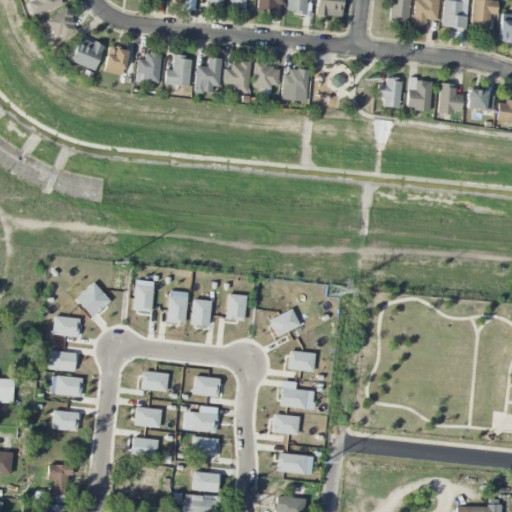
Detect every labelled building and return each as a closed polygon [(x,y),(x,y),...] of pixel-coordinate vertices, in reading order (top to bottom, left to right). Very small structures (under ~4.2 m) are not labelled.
[(59,6),(57,0),(27,0),(28,2),(26,3),(30,16),(59,6)] [(170,0),(171,3),(184,3),(183,9),(194,9),(194,0),(170,0)] [(244,0),(228,0),(229,8),(245,9),(244,0)] [(283,5),(282,0),(256,0),(257,10),(275,11),(275,4),(283,5)] [(286,0),(286,13),(305,14),(304,0),(286,0)] [(341,0),(315,0),(314,15),(338,18),(341,0)] [(407,0),(389,0),(389,23),(407,24),(407,0)] [(437,0),(412,0),(412,28),(424,28),(424,20),(437,20),(437,0)] [(465,30),(466,0),(441,0),(440,29),(465,30)] [(471,0),(470,28),(488,29),(488,15),(496,15),(496,1),(476,0),(471,0)] [(57,41),(77,30),(65,9),(45,20),(57,41)] [(511,21),(511,15),(499,14),(498,42),(511,42),(511,21)] [(102,46),(78,37),(70,63),(93,71),(102,46)] [(102,73),(121,77),(127,51),(107,47),(102,73)] [(143,60),(135,60),(134,82),(157,83),(158,54),(143,53),(143,60)] [(189,58),(171,57),(170,70),(163,70),(162,86),(188,87),(189,58)] [(210,94),(211,87),(218,87),(219,59),(206,59),(206,67),(193,67),(193,93),(210,94)] [(249,63),(230,62),(229,70),(222,69),(221,84),(233,85),(232,93),(246,94),(249,63)] [(277,66),(251,65),(251,87),(276,88),(277,66)] [(306,72),(280,71),(279,100),(304,102),(306,72)] [(335,89),(343,82),(336,74),(328,82),(335,89)] [(381,99),(381,107),(396,108),(399,79),(384,78),(383,85),(376,84),(374,99),(381,99)] [(405,110),(428,111),(429,81),(407,80),(405,110)] [(460,95),(453,95),(453,84),(438,84),(437,114),(459,114),(460,95)] [(464,109),(490,111),(492,93),(466,90),(464,109)] [(511,102),(496,101),(494,122),(511,123),(511,102)] [(95,314),(108,301),(91,283),(78,295),(95,314)] [(149,313),(152,287),(134,285),(131,311),(149,313)] [(223,319),(241,322),(245,297),(227,294),(223,319)] [(165,323),(184,324),(185,298),(166,297),(165,323)] [(210,302),(192,300),(188,324),(206,327),(210,302)] [(275,337),(298,326),(290,309),(267,320),(275,337)] [(76,338),(78,319),(53,317),(50,335),(76,338)] [(74,354),(49,351),(47,369),(72,373),(74,354)] [(286,369),(311,373),(314,355),(289,351),(286,369)] [(140,391),(165,392),(166,373),(141,372),(140,391)] [(190,395),(215,398),(218,380),(193,376),(190,395)] [(79,396),(80,378),(54,377),(54,396),(79,396)] [(0,403),(12,404),(12,380),(0,379),(0,403)] [(305,391),(280,388),(278,407),(303,410),(305,391)] [(132,426),(157,429),(160,411),(135,407),(132,426)] [(75,432),(76,413),(51,411),(50,430),(75,432)] [(214,414),(189,413),(189,432),(214,433),(214,414)] [(296,435),(297,416),(272,416),(271,434),(296,435)] [(216,440),(191,436),(188,455),(214,458),(216,440)] [(156,440),(131,439),(130,457),(155,458),(156,440)] [(0,474),(8,476),(11,454),(0,452),(0,474)] [(302,475),(305,457),(277,453),(275,471),(302,475)] [(47,481),(53,481),(53,494),(65,494),(65,477),(71,477),(71,466),(47,465),(47,481)] [(215,493),(217,475),(192,472),(190,490),(215,493)] [(181,511),(213,511),(214,496),(182,495),(181,511)]
